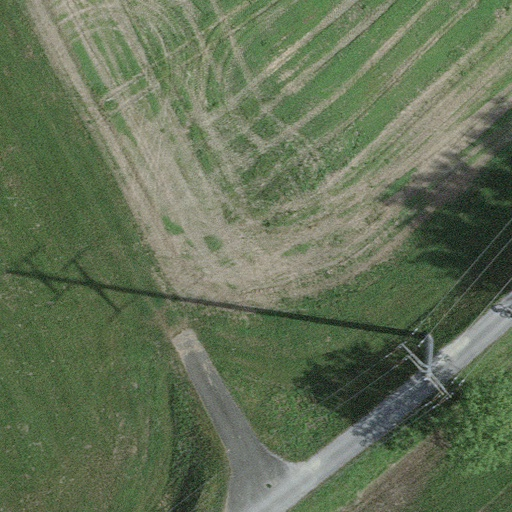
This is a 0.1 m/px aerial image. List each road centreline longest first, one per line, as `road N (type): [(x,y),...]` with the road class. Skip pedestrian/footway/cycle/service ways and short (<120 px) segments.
road 1 (track): [(511,302),(249,511)]
road 2 (track): [(180,333),(267,496)]
